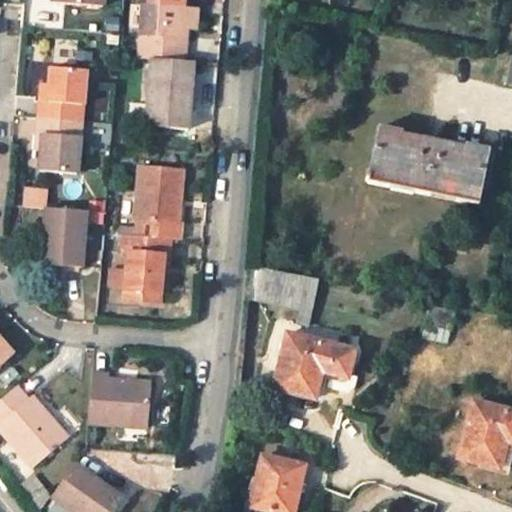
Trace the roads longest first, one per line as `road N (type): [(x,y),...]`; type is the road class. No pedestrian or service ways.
road 1 (residential): [(255,0),(225,351)]
road 2 (residential): [(0,274),(27,311),(55,327),(225,351)]
road 3 (residential): [(225,351),(191,511)]
